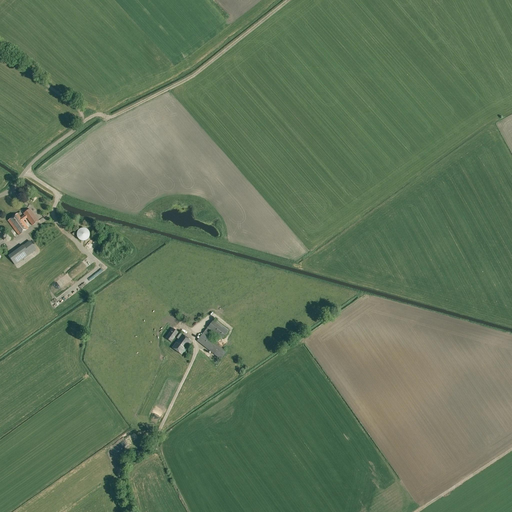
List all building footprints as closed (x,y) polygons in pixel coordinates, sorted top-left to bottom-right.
[(25,215),(21,218),(17,214),(8,221),(19,235),(29,228),(23,221),(27,218),(32,225),(38,221),(29,209),(23,213),(25,215)] [(77,237),(77,238),(78,238),(78,239),(79,239),(79,240),(80,240),(81,241),(82,241),(83,241),(84,241),(85,241),(86,241),(87,240),(88,239),(88,238),(89,238),(89,237),(89,236),(90,235),(90,234),(89,234),(89,233),(89,232),(89,231),(88,231),(88,230),(87,230),(87,229),(86,229),(85,228),(84,228),(83,228),(82,228),(81,228),(80,229),(79,229),(79,230),(78,230),(78,231),(77,231),(77,232),(77,233),(77,234),(77,235),(77,236),(77,237)] [(15,263),(37,249),(31,240),(17,250),(16,248),(8,253),(15,263)] [(221,340),(228,331),(214,319),(207,329),(203,333),(197,341),(220,359),(226,352),(216,344),(220,339),(221,340)] [(172,348),(181,355),(186,349),(185,349),(191,340),(182,334),(181,335),(172,328),(165,338),(171,342),(175,337),(178,339),(172,348)]
